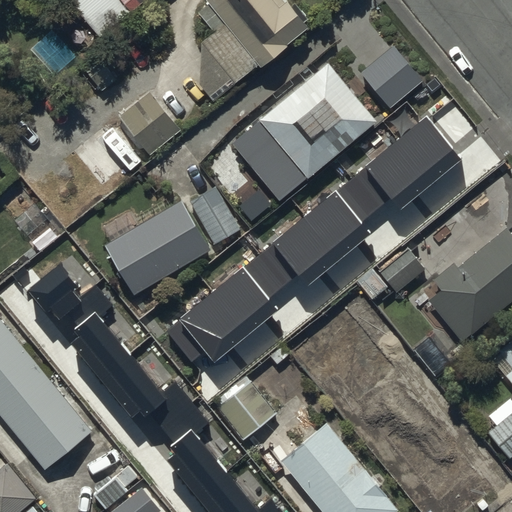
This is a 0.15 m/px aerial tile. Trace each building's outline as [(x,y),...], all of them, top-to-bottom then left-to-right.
[(73,0),(105,37),(148,0),(73,0)] [(201,92),(216,111),(313,31),(287,0),(286,0),(282,4),(279,0),(201,0),(210,10),(198,21),(213,38),(199,50),(201,92)] [(239,146),(286,201),(378,121),(328,64),(260,122),(263,125),(239,146)] [(124,175),(181,131),(151,92),(94,137),(96,139),(73,157),(99,191),(122,173),(124,175)] [(430,114),(399,139),(433,180),(464,154),(430,114)] [(399,139),(368,165),(401,206),(433,180),(399,139)] [(337,191),(306,217),(339,257),(371,231),(337,191)] [(191,209),(187,202),(108,248),(138,298),(246,234),(221,192),(191,209)] [(306,217),(274,242),(308,283),(339,257),(306,217)] [(462,339),(511,296),(511,229),(508,225),(460,264),(457,260),(435,279),(442,286),(428,298),(462,339)] [(396,291),(424,268),(407,248),(380,272),(396,291)] [(66,310),(82,297),(75,289),(80,285),(62,263),(30,288),(48,310),(53,306),(61,316),(67,311),(66,310)] [(246,266),(214,292),(248,333),(280,307),(246,266)] [(82,297),(66,310),(67,311),(77,324),(74,327),(79,333),(71,340),(102,378),(131,354),(99,316),(113,305),(96,285),(82,297)] [(214,292),(183,318),(217,358),(248,333),(214,292)] [(363,293),(333,316),(360,351),(390,328),(363,293)] [(95,433),(0,315),(0,410),(49,470),(95,433)] [(511,344),(503,352),(506,356),(497,364),(511,381),(511,344)] [(150,412),(162,427),(192,402),(176,381),(162,393),(131,354),(102,378),(133,415),(141,409),(147,415),(150,412)] [(247,439),(280,413),(255,382),(222,407),(247,439)] [(478,450),(425,384),(376,423),(429,490),(478,450)] [(192,402),(162,427),(174,441),(170,444),(175,450),(167,457),(199,494),(227,471),(196,432),(209,422),(192,402)] [(490,438),(511,464),(511,463),(511,402),(490,421),(499,431),(490,438)] [(364,466),(330,422),(283,458),(324,511),(400,511),(402,510),(367,464),(364,466)] [(0,511),(14,511),(36,494),(7,458),(0,463),(0,511)] [(283,511),(272,498),(259,509),(227,471),(199,494),(213,511),(283,511)] [(161,511),(158,507),(163,503),(151,488),(145,493),(140,487),(107,511),(161,511)]
